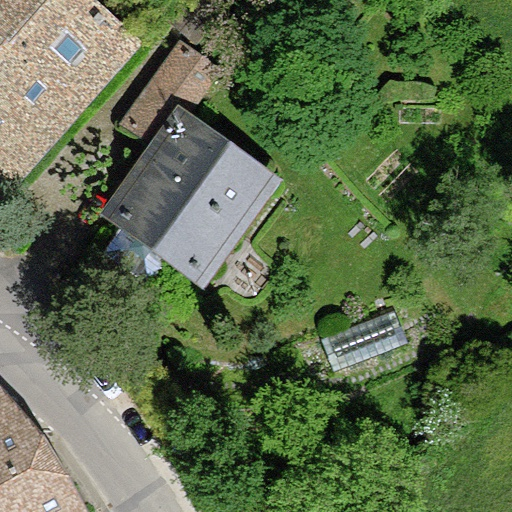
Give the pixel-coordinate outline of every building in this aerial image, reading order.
[(0,0),(0,185),(129,39),(90,4),(93,0),(0,0)] [(123,118),(150,137),(174,104),(183,111),(215,66),(178,40),(123,118)] [(183,111),(174,104),(150,137),(103,204),(200,273),(271,173),(183,111)] [(322,337),(335,370),(407,342),(394,309),(322,337)] [(0,511),(83,511),(54,463),(4,403),(0,405),(0,511)]
